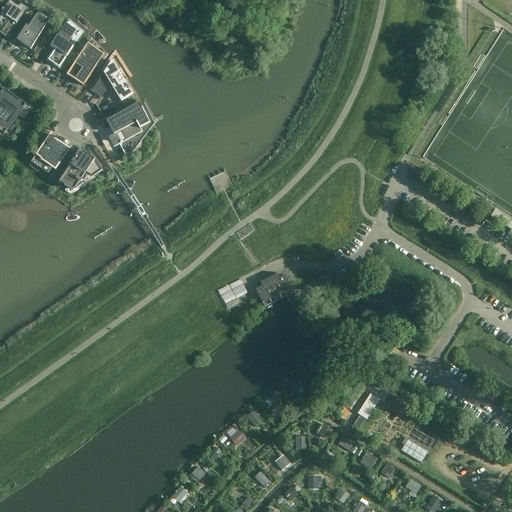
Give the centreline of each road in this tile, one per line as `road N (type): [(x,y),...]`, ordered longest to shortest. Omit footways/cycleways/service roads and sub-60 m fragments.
road 1 (unclassified): [(429,369),(468,292),(380,227),(396,176),(462,67),(463,0)]
road 2 (track): [(486,511),(506,472),(440,450),(435,465),(454,477)]
